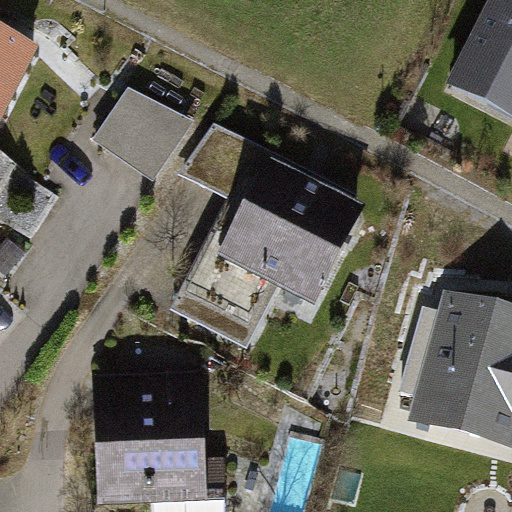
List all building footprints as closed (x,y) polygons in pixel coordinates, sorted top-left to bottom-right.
[(511,0),(501,0),(456,89),(511,117),(511,0)] [(0,123),(36,53),(0,34),(0,123)] [(127,99),(98,143),(157,182),(190,132),(127,99)] [(211,129),(192,182),(248,202),(267,149),(211,129)] [(273,173),(219,279),(200,269),(183,302),(206,314),(209,308),(252,330),(278,277),(318,298),(359,217),(348,211),(354,199),(320,181),(314,194),(273,173)] [(511,316),(452,300),(444,332),(424,326),(406,394),(424,399),(418,422),(511,446),(511,316)] [(104,410),(108,497),(155,495),(155,511),(229,511),(227,464),(202,465),(199,406),(104,410)]
